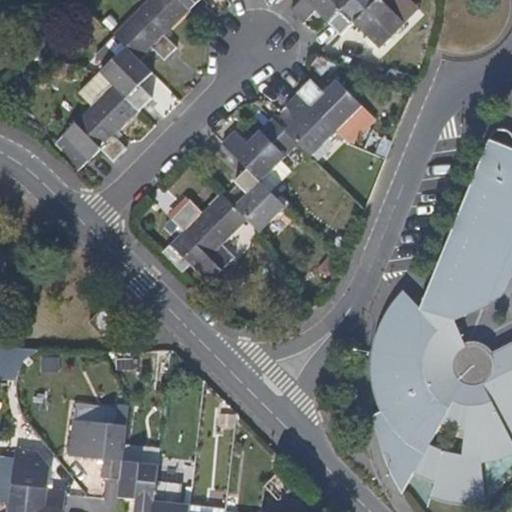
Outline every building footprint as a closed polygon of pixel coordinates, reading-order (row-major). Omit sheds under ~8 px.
[(163,37),(189,10),(179,0),(149,0),(113,36),(126,48),(139,61),(150,49),(163,60),(175,48),(163,37)] [(179,0),(189,10),(199,0),(179,0)] [(353,0),(304,0),(303,1),(290,15),(297,23),(304,26),(316,13),(328,26),(353,0)] [(403,22),(380,0),(353,0),(328,26),(341,38),(354,26),(377,49),(403,22)] [(139,61),(126,48),(101,74),(112,85),(137,112),(149,99),(138,86),(151,73),(139,61)] [(334,132),(362,107),(336,83),(324,94),(311,83),(298,95),(334,132)] [(112,136),(137,112),(112,85),(92,106),(49,149),(53,152),(74,173),(99,148),(113,164),(126,150),(112,136)] [(310,159),(334,132),(298,95),(285,109),(298,121),(285,133),(298,145),(310,159)] [(260,184),(298,145),(285,133),(273,121),(247,146),(235,134),(222,147),(247,171),(260,184)] [(511,340),(483,350),(473,343),(464,340),(457,339),(449,315),(485,302),(511,235),(511,138),(509,136),(504,134),(501,135),(497,137),(491,142),(489,146),(490,148),(500,171),(444,303),(422,313),(405,295),(386,318),(374,344),(372,356),(370,377),(371,403),(377,412),(373,416),(375,432),(382,453),(389,471),(402,495),(420,479),(436,492),(431,508),(440,510),(450,511),(462,511),(477,509),(485,506),(478,459),(495,454),(503,451),(511,443),(511,441),(510,431),(511,430),(511,340)] [(444,303),(500,171),(490,148),(422,313),(444,303)] [(260,184),(247,171),(235,183),(236,184),(222,198),(247,222),(259,234),(284,208),(260,184)] [(183,235),(170,247),(208,284),(233,258),(222,248),(247,222),(222,198),(221,197),(196,222),(182,209),(170,222),(183,235)] [(119,321),(104,309),(89,325),(103,339),(119,321)] [(127,427),(128,417),(74,410),(73,421),(127,427)] [(120,481),(127,427),(73,421),(72,424),(63,423),(61,439),(71,440),(69,456),(103,461),(101,478),(120,481)] [(32,452),(15,449),(9,501),(8,503),(62,508),(64,492),(46,489),(48,471),(31,469),(32,452)] [(152,511),(156,482),(158,467),(122,463),(120,481),(118,498),(135,500),(133,511),(152,511)] [(188,511),(189,506),(178,504),(180,485),(156,482),(152,511),(188,511)] [(62,511),(62,508),(8,503),(7,511),(62,511)]
